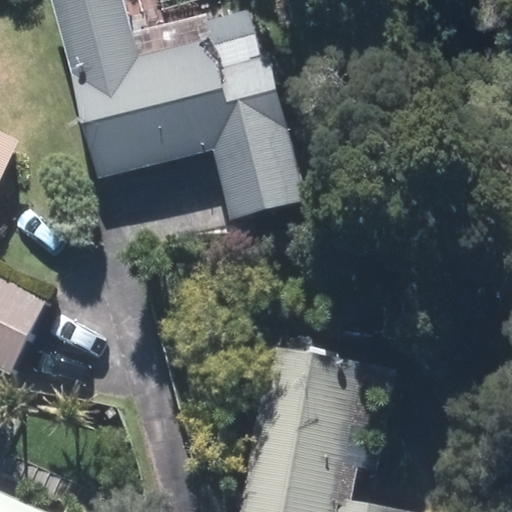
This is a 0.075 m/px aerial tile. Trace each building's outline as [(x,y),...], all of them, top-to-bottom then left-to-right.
[(144,59),(129,0),(52,0),(98,190),(213,162),(228,223),(302,206),(261,31),(144,59)] [(0,194),(19,156),(0,145),(0,194)] [(51,304),(0,280),(0,368),(18,377),(51,304)] [(248,407),(262,409),(245,511),(387,511),(352,507),(372,374),(270,358),(256,356),(248,407)] [(19,511),(0,503),(0,511),(19,511)]
